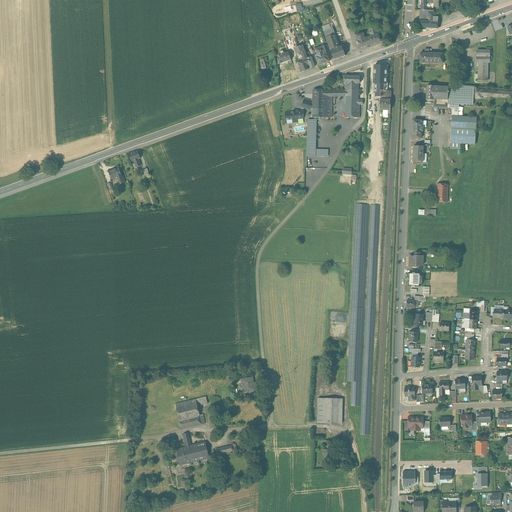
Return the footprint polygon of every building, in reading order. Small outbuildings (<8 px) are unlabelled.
[(433,10),(427,10),(426,10),(421,10),(420,10),(419,21),(420,21),(420,27),(438,28),(438,17),(438,13),(433,13),(433,10)] [(334,29),(324,32),(326,38),(336,35),(334,29)] [(336,35),(326,38),(331,52),(340,48),(336,35)] [(282,40),(277,41),(277,48),(286,46),(284,39),(282,39),(282,40)] [(303,45),(294,48),(299,61),(307,58),(303,45)] [(322,47),(316,49),(318,56),(324,54),(322,47)] [(340,48),(331,52),(334,61),(346,57),(343,47),(340,48)] [(486,51),(477,51),(476,62),(478,62),(478,81),(487,81),(488,63),(490,63),(490,51),(486,51)] [(281,54),(277,56),(278,65),(291,60),(288,52),(284,53),(281,54)] [(318,56),(316,57),(319,66),(329,62),(326,53),(324,54),(318,56)] [(425,53),(420,53),(421,62),(427,62),(427,64),(435,64),(435,63),(442,63),(442,53),(429,53),(425,53)] [(299,61),(298,62),(301,72),(309,69),(308,65),(309,65),(309,64),(309,63),(307,58),(299,61)] [(382,91),(384,91),(384,89),(386,89),(387,66),(374,65),(373,85),(374,85),(373,97),(382,98),(382,91)] [(358,100),(358,83),(346,83),(346,91),(346,96),(346,100),(358,100)] [(448,87),(427,85),(426,100),(434,100),(434,107),(447,108),(447,107),(447,104),(448,104),(448,91),(448,87)] [(328,91),(324,91),(324,90),(313,90),(313,99),(324,99),(324,97),(328,97),(328,93),(328,91)] [(511,92),(476,90),(473,90),(473,92),(473,94),(476,95),(475,98),(481,98),(481,96),(511,98),(511,92)] [(384,91),(382,91),(382,98),(382,100),(391,100),(391,97),(386,97),(387,91),(384,91)] [(473,92),(448,91),(448,104),(458,104),(465,105),(472,105),(473,105),(473,94),(473,92)] [(324,99),(313,99),(313,117),(324,117),(324,99)] [(312,102),(304,100),(302,107),(310,109),(312,102)] [(358,100),(346,100),(345,118),(359,118),(359,104),(363,104),(363,100),(358,100)] [(382,100),(381,100),(380,109),(390,110),(391,100),(382,100)] [(477,117),(458,116),(458,104),(448,104),(447,104),(447,107),(450,107),(452,110),(452,116),(451,128),(476,129),(477,117)] [(298,110),(295,111),(291,113),(291,112),(286,112),(285,124),(297,122),(297,119),(303,118),(303,111),(298,112),(298,110)] [(316,120),(308,120),(307,156),(315,156),(315,150),(316,123),(316,120)] [(421,121),(413,120),(413,130),(421,131),(422,131),(423,129),(421,128),(421,121)] [(476,129),(451,128),(450,143),(475,144),(476,129)] [(423,147),(413,146),(412,162),(422,162),(423,147)] [(138,151),(129,154),(131,162),(134,161),(136,168),(141,166),(139,159),(140,158),(138,151)] [(119,168),(108,172),(111,179),(117,177),(117,178),(116,179),(118,185),(125,183),(123,177),(122,176),(119,168)] [(448,184),(438,184),(437,193),(448,194),(448,184)] [(448,194),(437,193),(437,202),(447,203),(448,194)] [(415,256),(410,256),(409,267),(418,267),(418,265),(423,266),(423,256),(419,256),(420,253),(415,253),(415,256)] [(412,273),(409,272),(408,286),(420,287),(421,273),(417,273),(417,270),(412,270),(412,273)] [(420,296),(415,296),(415,300),(415,306),(418,307),(418,303),(420,303),(420,301),(426,301),(426,298),(424,298),(424,296),(420,296)] [(504,310),(493,309),(493,318),(503,318),(504,310)] [(511,310),(504,310),(503,318),(511,318),(511,310)] [(477,311),(470,311),(470,314),(466,314),(465,319),(477,320),(477,311)] [(423,315),(415,314),(414,325),(423,326),(423,325),(425,325),(426,322),(425,322),(425,321),(423,321),(423,315)] [(477,320),(465,319),(463,319),(462,328),(466,328),(474,329),(476,329),(477,320)] [(449,324),(440,323),(439,331),(445,332),(445,331),(448,331),(448,332),(449,324)] [(418,332),(409,331),(408,341),(417,342),(418,332)] [(474,340),(467,340),(466,349),(474,350),(474,346),(475,346),(475,341),(474,340)] [(474,350),(466,349),(461,349),(461,353),(466,353),(465,359),(473,360),(474,354),(474,350)] [(444,353),(434,352),(433,361),(443,361),(444,353)] [(508,355),(502,355),(502,358),(497,358),(497,366),(506,366),(506,358),(508,358),(508,355)] [(414,357),(412,357),(411,367),(419,367),(420,358),(419,357),(414,357)] [(507,372),(497,372),(497,380),(503,380),(507,380),(507,372)] [(481,377),(472,378),(472,382),(472,385),(478,385),(481,385),(481,377)] [(253,378),(242,379),(244,393),(257,391),(256,386),(254,386),(253,378)] [(465,380),(455,380),(456,388),(465,388),(465,380)] [(448,382),(439,382),(440,395),(445,395),(445,394),(449,394),(449,391),(449,390),(448,382)] [(432,385),(422,385),(423,394),(432,393),(432,385)] [(414,388),(404,388),(404,396),(408,396),(414,396),(414,388)] [(206,397),(196,399),(197,403),(198,406),(208,403),(206,397)] [(326,398),(318,398),(317,423),(325,423),(326,398)] [(338,399),(326,398),(325,423),(337,424),(337,423),(338,418),(338,399)] [(196,399),(175,404),(176,408),(197,403),(196,399)] [(197,403),(176,408),(179,420),(190,418),(200,415),(198,406),(197,403)] [(489,413),(480,413),(480,417),(480,422),(481,422),(487,422),(488,423),(490,422),(491,421),(491,420),(490,419),(489,413)] [(200,415),(190,418),(193,427),(205,423),(203,414),(200,415)] [(465,415),(464,415),(461,416),(461,426),(462,426),(463,427),(464,428),(467,428),(468,427),(468,425),(472,425),(472,422),(472,415),(467,415),(465,415)] [(450,417),(440,418),(440,427),(450,427),(450,426),(450,417)] [(190,418),(179,420),(182,429),(193,427),(190,418)] [(188,433),(183,434),(186,448),(177,450),(181,464),(208,457),(205,443),(191,447),(188,433)] [(487,441),(476,441),(475,455),(487,455),(487,441)] [(232,445),(216,449),(217,455),(233,451),(232,445)] [(487,467),(478,467),(478,474),(477,474),(477,486),(483,486),(483,488),(487,488),(487,467)] [(433,471),(425,471),(425,483),(433,483),(433,485),(437,485),(437,483),(437,476),(433,476),(433,471)] [(415,472),(403,472),(403,487),(409,487),(409,484),(418,484),(418,477),(415,477),(415,472)] [(451,472),(440,472),(440,474),(437,474),(437,476),(437,483),(440,483),(440,480),(451,479),(451,472)] [(501,493),(492,493),(492,496),(490,496),(490,504),(500,504),(500,498),(501,498),(501,493)] [(423,502),(413,502),(413,511),(424,511),(423,502)]
